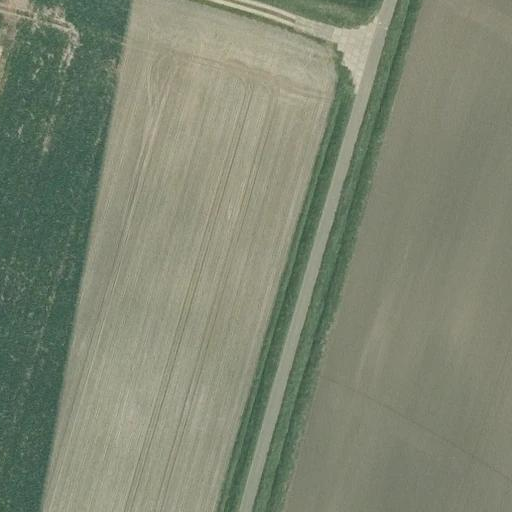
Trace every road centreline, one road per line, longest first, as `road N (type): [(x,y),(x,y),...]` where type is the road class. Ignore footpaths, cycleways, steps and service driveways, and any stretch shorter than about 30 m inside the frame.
road 1 (unclassified): [(244,511),(389,0)]
road 2 (track): [(225,0),(374,49)]
